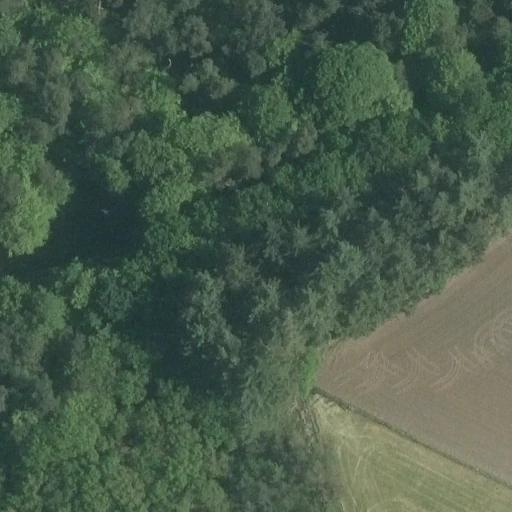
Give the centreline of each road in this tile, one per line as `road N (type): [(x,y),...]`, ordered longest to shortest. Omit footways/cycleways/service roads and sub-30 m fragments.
road 1 (tertiary): [(511,94),(241,217),(113,264),(0,290)]
road 2 (track): [(102,299),(146,352),(215,410),(241,418),(306,403)]
